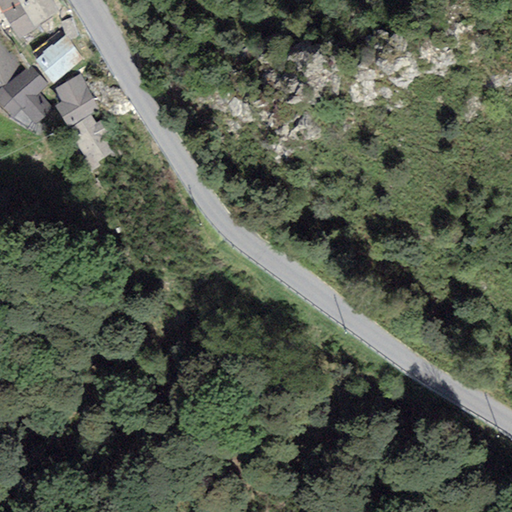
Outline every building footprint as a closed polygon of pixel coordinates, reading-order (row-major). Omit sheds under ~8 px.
[(57,13),(48,0),(0,0),(0,6),(21,40),(57,13)] [(83,60),(64,39),(36,63),(55,84),(83,60)] [(0,89),(18,80),(0,48),(0,89)] [(43,88),(31,76),(4,101),(17,115),(23,109),(37,123),(49,111),(35,96),(43,88)] [(76,81),(59,92),(68,105),(61,110),(71,126),(99,109),(88,92),(85,94),(76,81)] [(91,121),(74,131),(79,139),(76,141),(86,159),(81,162),(87,174),(95,169),(93,165),(110,155),(102,140),(109,136),(101,123),(95,127),(91,121)]
